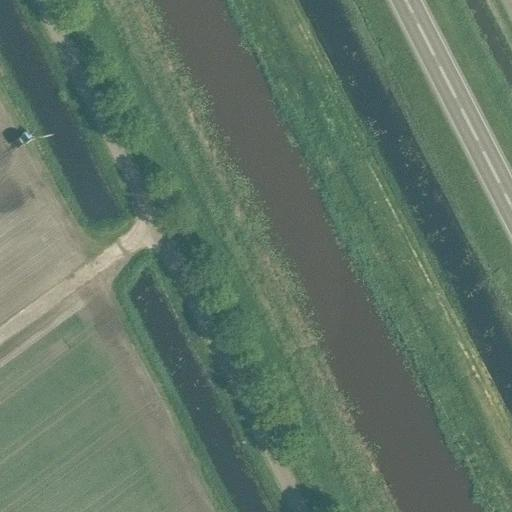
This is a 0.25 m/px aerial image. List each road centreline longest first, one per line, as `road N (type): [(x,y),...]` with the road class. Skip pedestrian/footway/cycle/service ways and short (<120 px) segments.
road 1 (unclassified): [(301,511),(39,0)]
road 2 (trunk): [(511,216),(399,0)]
